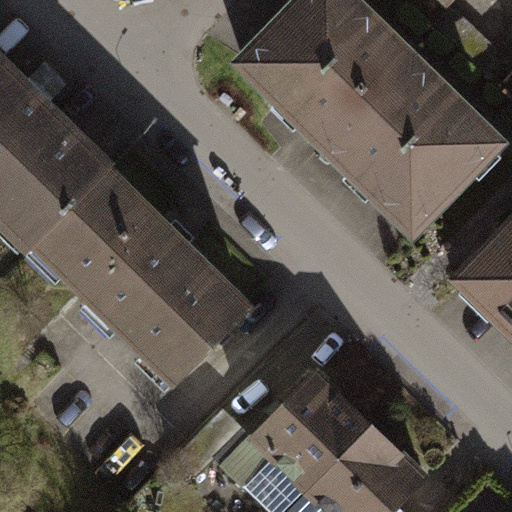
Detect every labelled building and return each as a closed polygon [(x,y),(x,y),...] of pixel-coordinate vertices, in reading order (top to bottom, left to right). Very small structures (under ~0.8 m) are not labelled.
[(498,141),(352,0),(306,0),(242,66),(412,230),(498,141)] [(110,168),(0,61),(0,214),(33,247),(36,243),(110,168)] [(511,79),(502,88),(511,97),(511,79)] [(250,305),(110,168),(36,243),(176,381),(250,305)] [(511,325),(511,232),(466,281),(511,325)] [(372,424),(316,369),(224,464),(273,511),(285,511),(308,489),(372,424)] [(238,435),(217,415),(176,459),(197,479),(238,435)] [(426,476),(372,424),(308,489),(331,511),(404,511),(398,505),(426,476)]
